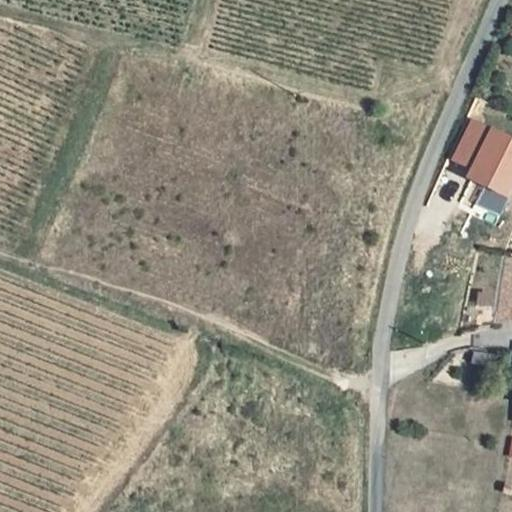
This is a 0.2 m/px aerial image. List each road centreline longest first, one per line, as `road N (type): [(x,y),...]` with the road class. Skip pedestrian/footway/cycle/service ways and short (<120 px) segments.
road 1 (unclassified): [(379,382),(391,304),(434,147),(511,3)]
road 2 (track): [(0,248),(323,375),(379,382)]
road 3 (residential): [(379,382),(511,338)]
road 4 (unclassified): [(378,511),(379,382)]
